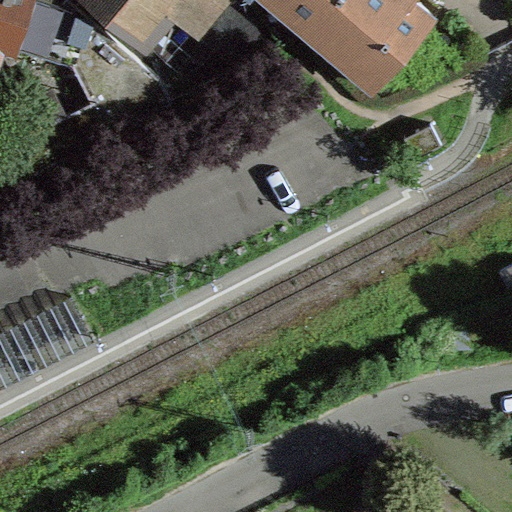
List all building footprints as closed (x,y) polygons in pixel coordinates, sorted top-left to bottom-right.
[(71,0),(63,0),(58,8),(33,0),(13,0),(1,36),(73,61),(93,99),(0,146),(0,187),(172,100),(159,74),(71,0)] [(0,0),(0,40),(1,36),(13,0),(0,0)] [(89,0),(137,40),(166,6),(197,32),(223,0),(89,0)] [(279,0),(375,83),(435,14),(419,0),(279,0)] [(433,120),(404,134),(416,157),(444,143),(433,120)] [(511,262),(500,269),(507,283),(511,280),(511,262)] [(71,293),(0,329),(0,387),(95,339),(71,293)]
